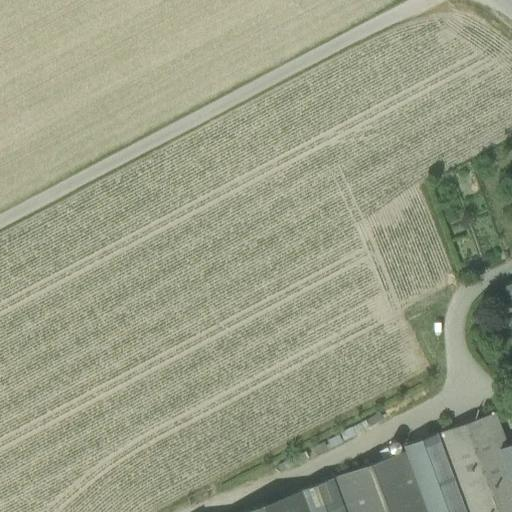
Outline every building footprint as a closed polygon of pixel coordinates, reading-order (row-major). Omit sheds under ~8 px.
[(511,511),(511,442),(507,445),(495,412),(436,433),(464,511),(511,511)] [(426,511),(464,511),(436,433),(402,446),(404,451),(426,511)] [(426,511),(404,451),(334,477),(346,511),(426,511)] [(346,511),(334,477),(300,490),(308,511),(346,511)] [(308,511),(300,490),(240,511),(308,511)]
